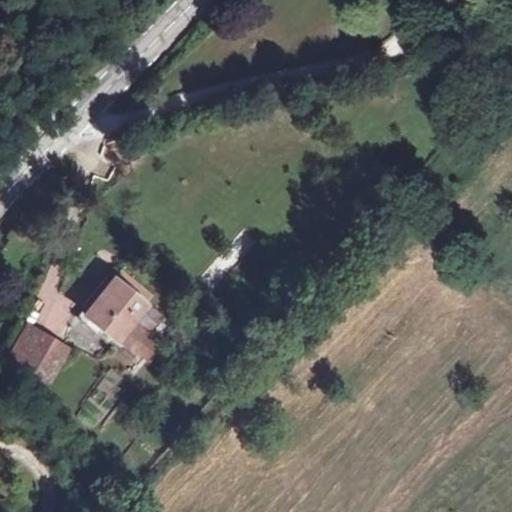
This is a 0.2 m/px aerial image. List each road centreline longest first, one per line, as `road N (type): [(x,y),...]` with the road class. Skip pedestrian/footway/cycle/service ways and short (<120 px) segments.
road 1 (track): [(501,0),(451,27),(85,132),(69,130)]
road 2 (tertiary): [(0,198),(195,0)]
